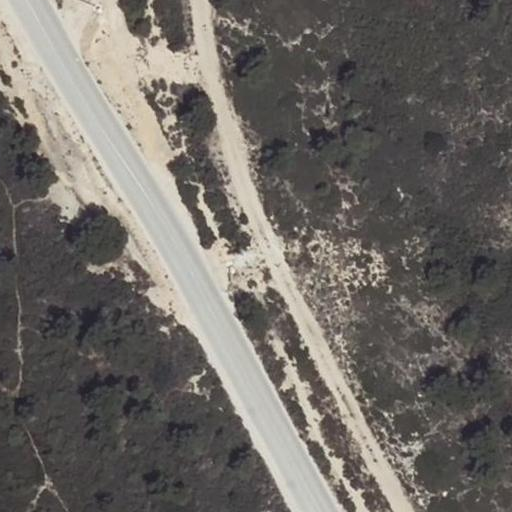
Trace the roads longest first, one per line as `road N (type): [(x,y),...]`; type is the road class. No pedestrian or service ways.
road 1 (unclassified): [(36,0),(315,511)]
road 2 (track): [(406,511),(246,203),(221,127),(199,0)]
